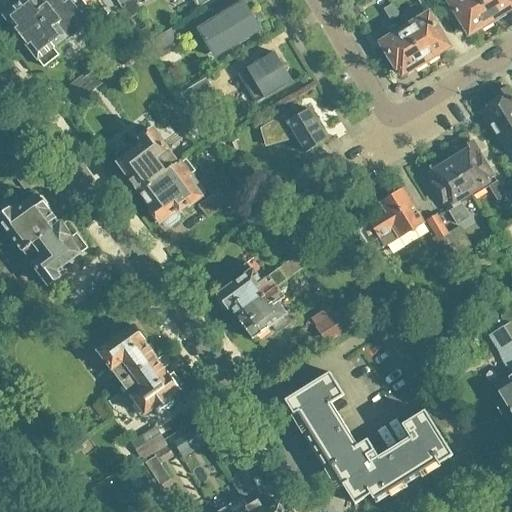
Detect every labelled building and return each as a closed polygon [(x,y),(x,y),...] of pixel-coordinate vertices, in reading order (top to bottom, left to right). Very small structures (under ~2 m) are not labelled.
[(23,39),(56,13),(65,6),(63,4),(60,0),(12,0),(17,7),(4,17),(15,31),(16,31),(23,39)] [(54,50),(81,30),(89,23),(70,0),(68,0),(63,4),(65,6),(56,13),(23,39),(29,47),(28,48),(38,61),(39,61),(44,67),(59,56),(54,50)] [(481,29),(492,22),(478,0),(449,0),(448,1),(468,34),(479,27),(481,29)] [(511,6),(511,3),(510,0),(478,0),(492,22),(504,15),(502,13),(511,6)] [(220,36),(228,50),(260,30),(243,1),(196,29),(206,44),(220,36)] [(399,15),(391,4),(383,9),(390,20),(399,15)] [(448,46),(427,14),(404,28),(426,63),(438,55),(436,53),(448,46)] [(181,44),(171,28),(146,44),(156,60),(181,44)] [(413,68),(414,70),(426,63),(404,28),(380,43),(395,68),(397,67),(401,75),(413,68)] [(127,50),(117,57),(123,66),(134,59),(127,50)] [(292,81),(274,52),(238,74),(255,103),(292,81)] [(111,78),(118,72),(110,61),(86,79),(95,90),(111,78)] [(191,110),(216,94),(205,78),(180,93),(191,110)] [(511,95),(507,87),(495,94),(498,100),(481,111),(506,152),(511,147),(511,95)] [(327,140),(309,109),(288,122),(284,115),(260,129),(265,145),(266,144),(267,148),(290,142),(287,136),(294,134),(305,152),(304,152),(305,153),(327,140)] [(178,163),(153,130),(141,139),(144,143),(134,150),(131,146),(128,146),(116,154),(116,159),(119,162),(118,163),(128,177),(127,185),(133,193),(141,193),(178,163)] [(511,188),(504,194),(472,142),(462,148),(465,153),(451,161),(470,192),(482,185),(484,189),(489,186),(497,199),(503,196),(511,209),(511,188)] [(179,213),(202,196),(195,186),(197,185),(191,175),(196,171),(186,157),(178,163),(141,193),(150,206),(149,207),(161,223),(162,222),(165,227),(169,227),(179,220),(179,216),(176,212),(177,211),(179,213)] [(459,199),(470,192),(451,161),(438,169),(435,165),(425,171),(457,224),(469,216),(459,199)] [(23,169),(14,175),(24,189),(33,183),(23,169)] [(207,217),(227,202),(217,189),(197,205),(207,217)] [(423,223),(402,189),(373,207),(377,215),(368,220),(359,232),(367,246),(379,239),(384,247),(423,223)] [(0,221),(22,251),(58,224),(47,209),(47,204),(43,198),(39,198),(37,195),(19,209),(15,203),(0,214),(0,221)] [(456,246),(448,233),(436,214),(425,221),(437,240),(434,242),(442,255),(456,246)] [(56,271),(80,253),(87,248),(76,234),(69,239),(58,224),(22,251),(47,284),(59,275),(56,271)] [(471,247),(459,227),(448,233),(456,246),(461,254),(471,247)] [(237,316),(276,287),(302,268),(294,257),(262,281),(253,269),(252,269),(247,262),(232,273),(237,280),(219,294),(220,294),(215,298),(219,305),(226,311),(230,308),(230,309),(231,308),(237,316)] [(287,315),(278,303),(284,298),(276,287),(237,316),(243,324),(242,325),(253,340),(272,325),(277,332),(290,322),(285,316),(287,315)] [(327,307),(310,318),(326,342),(357,322),(346,306),(333,314),(327,307)] [(511,323),(510,321),(503,326),(511,339),(511,323)] [(156,359),(143,341),(144,340),(133,326),(115,339),(111,334),(110,333),(93,346),(113,372),(122,384),(155,359),(156,359)] [(507,424),(511,421),(511,339),(503,326),(488,336),(498,352),(500,359),(509,373),(511,370),(511,373),(495,384),(506,402),(497,407),(507,424)] [(180,389),(169,374),(167,375),(155,359),(122,384),(132,397),(131,398),(144,415),(154,408),(157,413),(160,414),(173,405),(173,402),(170,397),(180,389)] [(376,503),(420,475),(453,455),(425,410),(402,424),(413,442),(381,461),(368,439),(353,448),(327,406),(344,395),(330,372),(285,400),(340,488),(344,486),(349,493),(345,507),(362,511),(366,497),(371,494),(376,503)] [(427,411),(442,430),(453,422),(433,396),(427,411)] [(102,398),(93,404),(103,420),(113,414),(102,398)] [(218,437),(210,426),(201,433),(209,444),(218,437)] [(195,429),(172,442),(178,452),(201,439),(195,429)] [(142,461),(168,445),(159,430),(134,446),(142,461)] [(145,463),(160,486),(171,479),(155,456),(145,463)] [(172,511),(164,498),(154,481),(144,487),(159,511),(172,511)] [(284,511),(280,504),(279,504),(275,499),(264,498),(259,502),(258,501),(248,508),(249,511),(250,511),(284,511)]
